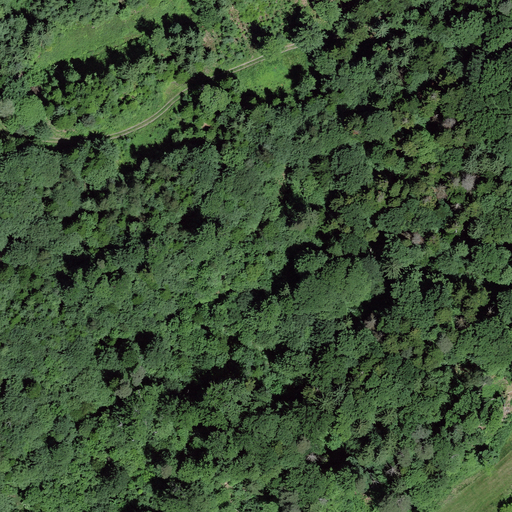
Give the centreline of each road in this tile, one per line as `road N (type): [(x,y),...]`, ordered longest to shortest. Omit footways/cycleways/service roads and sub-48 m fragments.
road 1 (track): [(0,130),(75,141),(121,130),(216,63),(436,0)]
road 2 (track): [(75,141),(25,234),(0,254)]
